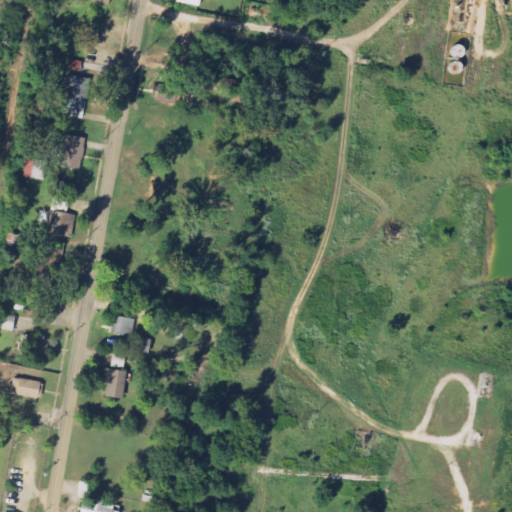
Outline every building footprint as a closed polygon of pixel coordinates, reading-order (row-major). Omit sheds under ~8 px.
[(70,60),(68,70),(79,72),(81,61),(70,60)] [(89,79),(65,75),(60,109),(84,113),(89,79)] [(153,101),(172,103),(173,94),(154,92),(153,101)] [(84,138),(63,135),(58,168),(79,171),(84,138)] [(43,234),(65,238),(69,215),(48,211),(43,234)] [(39,265),(37,293),(50,294),(51,265),(39,265)] [(14,317),(0,314),(0,329),(11,331),(14,317)] [(133,319),(114,318),(113,335),(132,336),(133,319)] [(42,363),(45,339),(23,336),(20,361),(42,363)] [(110,368),(123,370),(126,357),(113,354),(110,368)] [(126,373),(104,368),(101,384),(106,385),(104,397),(121,400),(126,373)] [(9,394),(40,401),(44,384),(12,378),(9,394)] [(119,511),(121,506),(91,500),(90,505),(80,503),(78,511),(119,511)]
